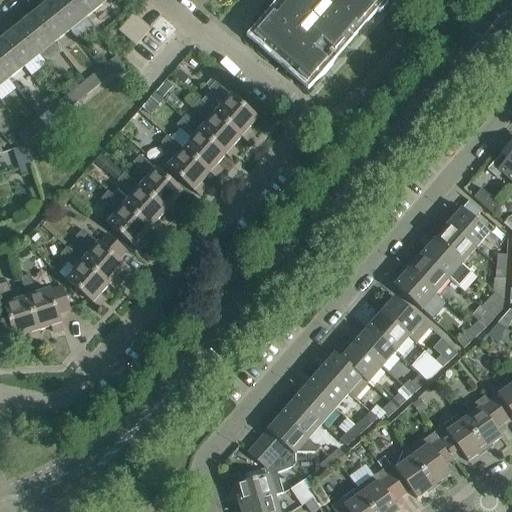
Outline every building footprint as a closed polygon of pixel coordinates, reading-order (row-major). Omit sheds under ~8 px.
[(85,19),(69,0),(51,0),(47,3),(70,31),(85,19)] [(69,0),(85,19),(103,4),(99,0),(69,0)] [(329,47),(335,52),(378,3),(374,0),(284,0),(254,36),(307,83),(327,60),(321,55),(329,47)] [(54,43),(70,31),(47,3),(32,15),(54,43)] [(142,21),(133,14),(118,31),(127,39),(142,21)] [(32,15),(17,28),(39,55),(54,43),(32,15)] [(151,29),(142,21),(127,39),(135,46),(151,29)] [(24,68),(39,55),(17,28),(2,40),(24,68)] [(2,40),(0,41),(0,69),(8,80),(24,68),(2,40)] [(212,91),(202,102),(242,137),(247,142),(250,138),(249,137),(252,133),(248,130),(258,119),(187,56),(183,60),(212,86),(209,89),(212,91)] [(116,57),(100,69),(108,79),(123,66),(116,57)] [(0,86),(8,80),(0,69),(0,86)] [(100,69),(85,82),(92,91),(108,79),(100,69)] [(179,71),(173,78),(182,86),(188,79),(179,71)] [(77,103),(92,91),(85,82),(69,94),(77,103)] [(163,85),(156,92),(163,98),(169,91),(163,85)] [(69,94),(54,106),(62,115),(77,103),(69,94)] [(47,97),(41,102),(48,111),(54,106),(47,97)] [(242,137),(202,102),(199,99),(193,107),(208,120),(198,131),(226,155),(231,160),(234,157),(233,155),(236,151),(232,147),(242,137)] [(159,107),(152,100),(144,109),(151,116),(159,107)] [(56,120),(62,115),(54,106),(48,111),(56,120)] [(191,138),(182,149),(210,173),(215,178),(219,175),(217,173),(220,169),(216,166),(226,155),(198,131),(184,118),(177,125),(191,138)] [(30,126),(24,131),(31,140),(37,135),(30,126)] [(25,145),(31,140),(24,131),(18,136),(25,145)] [(210,173),(182,149),(167,136),(161,143),(176,156),(166,168),(199,197),(203,193),(201,191),(205,187),(200,184),(210,173)] [(501,173),(511,182),(511,153),(507,159),(501,154),(487,170),(496,178),(501,173)] [(107,160),(101,155),(94,162),(100,168),(107,160)] [(139,187),(166,211),(172,216),(175,212),(173,211),(177,207),(173,203),(182,193),(167,179),(140,156),(133,164),(148,177),(139,187)] [(17,161),(19,169),(30,165),(28,158),(17,161)] [(33,173),(30,165),(19,169),(22,176),(33,173)] [(166,211),(139,187),(123,174),(117,181),(132,194),(123,205),(150,229),(156,234),(159,230),(157,229),(161,225),(157,221),(166,211)] [(492,214),(500,206),(481,189),(473,198),(492,214)] [(150,229),(123,205),(122,205),(108,192),(101,200),(116,213),(107,224),(125,239),(139,253),(143,248),(141,247),(145,243),(141,239),(150,229)] [(462,209),(448,225),(476,249),(489,233),(462,209)] [(463,264),(476,249),(448,225),(435,240),(463,264)] [(83,230),(76,238),(91,251),(86,257),(113,281),(109,285),(114,290),(118,286),(116,285),(117,284),(120,281),(116,278),(125,267),(118,261),(126,251),(111,238),(107,235),(99,244),(83,230)] [(435,240),(422,255),(460,288),(472,275),(461,266),(463,264),(435,240)] [(66,250),(60,257),(75,270),(66,280),(83,296),(98,309),(102,305),(100,303),(104,299),(100,296),(109,285),(113,281),(86,257),(82,261),(67,248),(66,250)] [(422,255),(408,271),(436,295),(448,280),(459,289),(460,288),(422,255)] [(498,255),(497,267),(506,268),(507,256),(498,255)] [(506,268),(497,267),(496,280),(505,281),(506,268)] [(421,311),(436,295),(408,271),(394,287),(421,311)] [(31,275),(26,277),(44,330),(51,327),(53,333),(58,331),(58,333),(64,331),(58,315),(70,311),(62,287),(51,291),(50,290),(37,294),(31,275)] [(38,332),(44,330),(26,277),(20,279),(27,298),(13,302),(7,283),(0,285),(0,306),(3,305),(15,339),(28,335),(30,340),(35,339),(35,341),(40,339),(38,332)] [(483,309),(487,312),(493,318),(501,309),(502,298),(496,293),(483,309)] [(395,298),(381,314),(416,345),(430,329),(395,298)] [(479,333),(493,318),(487,312),(479,322),(473,327),(479,333)] [(381,314),(368,329),(395,353),(408,338),(416,345),(381,314)] [(503,318),(497,325),(506,330),(510,322),(503,318)] [(497,325),(487,337),(499,343),(506,330),(497,325)] [(479,333),(473,327),(457,342),(463,349),(473,340),(479,333)] [(382,369),(395,353),(368,329),(354,344),(382,369)] [(382,369),(354,344),(341,359),(335,354),(335,355),(368,384),(382,369)] [(451,347),(436,362),(442,368),(457,354),(451,347)] [(355,400),(368,384),(335,355),(321,370),(355,400)] [(426,382),(442,368),(436,362),(420,376),(426,382)] [(308,386),(335,409),(342,415),(355,400),(321,370),(308,386)] [(405,389),(411,395),(426,382),(420,376),(405,389)] [(321,424),(335,409),(308,386),(294,401),(321,424)] [(511,386),(490,403),(504,423),(511,416),(511,386)] [(405,389),(390,403),(396,409),(411,395),(405,389)] [(419,399),(412,405),(419,415),(427,409),(419,399)] [(294,401),(281,416),(308,440),(321,424),(294,401)] [(387,418),(396,409),(390,403),(381,411),(384,415),(387,418)] [(495,429),(504,423),(490,403),(481,409),(477,403),(460,415),(485,450),(502,438),(495,429)] [(434,434),(453,459),(461,453),(468,462),(485,450),(460,415),(434,434)] [(307,441),(308,440),(281,416),(259,441),(278,458),(292,468),(295,465),(294,455),(296,454),(315,454),(318,450),(307,441)] [(364,418),(355,427),(361,433),(371,425),(364,418)] [(355,427),(346,434),(339,440),(347,446),(352,441),(361,433),(355,427)] [(444,466),(453,459),(434,434),(423,442),(420,442),(417,443),(415,444),(413,446),(412,447),(411,449),(410,451),(409,452),(434,487),(450,475),(444,466)] [(291,469),(292,468),(278,458),(259,441),(248,454),(267,471),(267,477),(246,483),(244,476),(232,480),(240,507),(275,497),(282,495),(277,475),(291,469)] [(339,448),(328,457),(335,464),(345,456),(339,448)] [(395,471),(387,476),(402,496),(410,490),(416,499),(434,487),(409,452),(408,453),(406,450),(402,453),(395,471)] [(326,472),(335,464),(328,457),(320,465),(326,472)] [(384,458),(378,462),(384,472),(391,467),(384,458)] [(393,503),(402,496),(387,476),(386,477),(382,472),(358,489),(374,511),(398,511),(399,511),(393,503)] [(306,496),(314,490),(307,480),(299,485),(306,496)] [(374,511),(358,489),(331,508),(334,511),(374,511)] [(279,511),(275,497),(240,507),(241,511),(279,511)] [(317,511),(320,510),(313,500),(305,505),(309,511),(317,511)]
